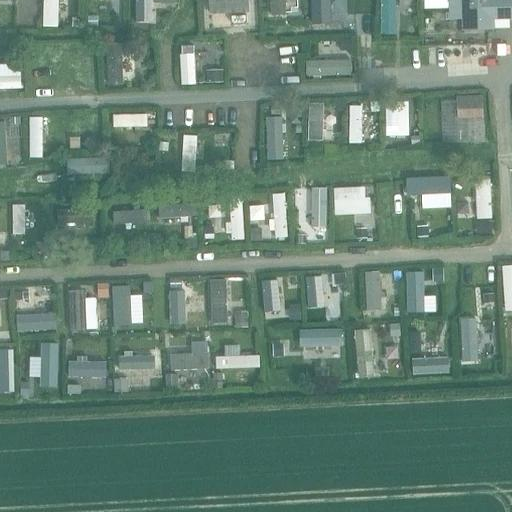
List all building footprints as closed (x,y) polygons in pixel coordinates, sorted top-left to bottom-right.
[(42,0),(42,25),(54,25),(54,0),(42,0)] [(120,0),(92,0),(92,4),(104,4),(104,9),(116,9),(116,3),(121,3),(120,0)] [(134,0),(135,33),(149,33),(149,0),(134,0)] [(207,0),(209,31),(249,28),(247,0),(207,0)] [(269,0),(271,17),(285,17),(283,0),(269,0)] [(307,0),(308,15),(322,14),(321,0),(307,0)] [(380,0),(380,35),(395,35),(395,0),(380,0)] [(448,0),(449,20),(461,20),(462,31),(493,31),(493,21),(511,20),(510,0),(448,0)] [(430,21),(442,20),(441,6),(430,6),(430,21)] [(448,48),(471,48),(471,35),(448,35),(448,48)] [(106,45),(107,86),(122,85),(121,45),(106,45)] [(200,47),(202,81),(214,80),(212,46),(200,47)] [(19,90),(17,62),(6,62),(6,79),(2,79),(2,83),(7,83),(7,91),(19,90)] [(350,62),(305,63),(306,76),(350,75),(350,62)] [(482,97),(455,98),(456,120),(482,119),(482,97)] [(308,105),(308,142),(322,142),(322,105),(308,105)] [(349,107),(348,144),(360,144),(360,128),(365,128),(365,122),(360,122),(361,108),(349,107)] [(267,114),(268,141),(279,141),(279,108),(265,108),(265,114),(267,114)] [(15,115),(0,117),(0,141),(18,139),(15,115)] [(67,115),(66,147),(77,147),(78,126),(84,126),(84,117),(77,117),(78,115),(67,115)] [(146,116),(112,116),(112,128),(146,128),(146,116)] [(28,123),(29,150),(40,150),(39,122),(28,123)] [(162,138),(162,169),(173,169),(173,138),(162,138)] [(198,141),(198,168),(210,167),(209,141),(198,141)] [(107,159),(69,161),(69,172),(108,171),(107,159)] [(475,181),(476,221),(490,220),(489,181),(475,181)] [(449,187),(414,188),(414,200),(430,200),(431,205),(441,205),(441,199),(449,199),(449,187)] [(363,189),(333,190),(334,216),(369,215),(369,199),(364,200),(363,189)] [(271,196),(274,239),(286,238),(284,195),(271,196)] [(326,195),(300,195),(300,207),(327,206),(326,195)] [(229,198),(231,241),(242,241),(240,198),(229,198)] [(196,205),(158,207),(159,219),(180,218),(180,224),(187,223),(186,217),(197,217),(196,205)] [(12,206),(12,235),(24,235),(24,206),(12,206)] [(113,225),(147,223),(146,211),(138,211),(138,208),(133,208),(133,212),(112,213),(113,225)] [(90,210),(56,211),(57,225),(76,224),(76,228),(83,227),(82,223),(90,223),(90,210)] [(303,266),(290,268),(293,306),(307,304),(303,266)] [(511,267),(501,268),(504,312),(511,311),(511,267)] [(465,271),(466,302),(477,302),(477,293),(483,293),(482,276),(477,276),(477,271),(465,271)] [(204,289),(205,273),(189,272),(189,289),(204,289)] [(364,274),(366,312),(381,312),(378,273),(364,274)] [(406,273),(407,313),(421,312),(421,299),(426,298),(425,289),(421,289),(420,273),(406,273)] [(210,281),(211,324),(226,324),(225,281),(210,281)] [(266,283),(267,314),(279,314),(278,282),(266,283)] [(307,287),(309,319),(321,318),(319,298),(325,298),(324,288),(319,289),(318,286),(307,287)] [(169,290),(170,321),(181,321),(181,302),(186,302),(186,292),(181,292),(181,290),(169,290)] [(68,292),(70,332),(86,331),(84,292),(68,292)] [(113,293),(114,320),(126,319),(124,292),(113,293)] [(417,359),(449,358),(448,346),(441,346),(441,341),(431,342),(431,346),(416,347),(417,359)] [(371,362),(401,361),(401,349),(371,350),(371,362)] [(348,352),(321,353),(322,365),(349,364),(348,352)] [(171,371),(208,369),(207,358),(183,359),(182,353),(175,353),(176,359),(171,359),(171,371)] [(258,357),(215,358),(215,370),(259,369),(258,357)] [(25,378),(59,378),(59,366),(38,366),(38,361),(28,361),(28,366),(25,366),(25,378)] [(151,362),(125,363),(126,375),(152,373),(151,362)] [(0,383),(9,383),(8,371),(3,372),(3,366),(0,366),(0,383)] [(101,366),(67,366),(67,377),(101,378),(101,366)]
